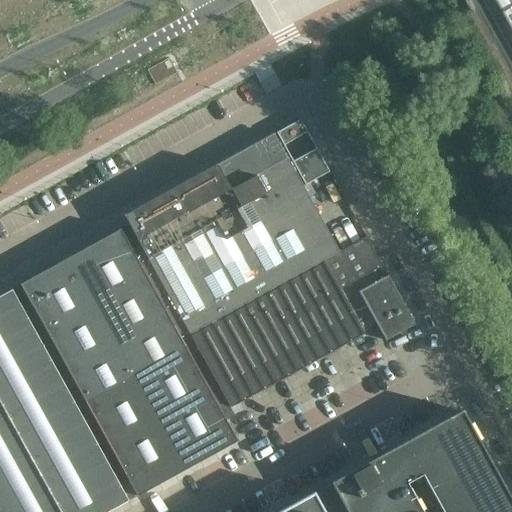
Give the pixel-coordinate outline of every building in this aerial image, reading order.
[(177,74),(169,59),(163,62),(147,71),(155,86),(177,74)] [(305,186),(329,173),(300,120),(276,134),(305,186)] [(124,216),(140,246),(189,335),(338,253),(287,159),(286,159),(273,135),(217,166),(217,165),(124,216)] [(189,335),(140,246),(131,251),(120,231),(74,256),(138,371),(192,341),(189,335)] [(363,332),(375,326),(354,288),(385,271),(366,238),(338,253),(189,335),(192,341),(229,408),(230,407),(363,333),(363,332)] [(138,371),(74,256),(20,286),(83,400),(138,371)] [(414,325),(385,271),(354,288),(375,326),(376,325),(385,341),(414,325)] [(109,511),(128,502),(12,290),(0,296),(0,511),(109,511)] [(192,341),(138,371),(83,400),(137,497),(236,442),(225,421),(234,416),(229,408),(192,341)] [(334,511),(511,511),(511,503),(462,412),(322,489),(322,490),(334,511)] [(334,511),(322,490),(321,490),(322,492),(313,497),(313,495),(281,511),(334,511)]
